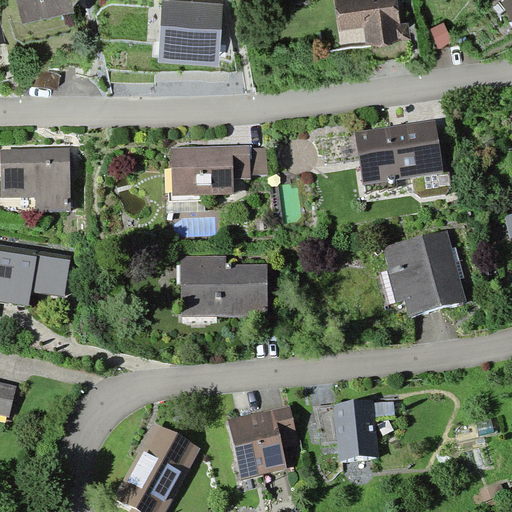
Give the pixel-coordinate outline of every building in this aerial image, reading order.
[(223,4),(172,0),(161,0),(157,62),(219,67),(223,4)] [(345,0),(347,24),(373,21),(375,40),(416,36),(415,24),(399,25),(396,0),(345,0)] [(437,132),(379,142),(386,187),(423,181),(427,202),(462,196),(458,170),(444,172),(437,132)] [(64,149),(4,152),(5,188),(40,186),(41,208),(67,207),(64,149)] [(252,157),(180,160),(182,199),(237,198),(236,186),(253,185),(252,157)] [(466,303),(447,236),(394,250),(399,268),(391,270),(401,309),(417,305),(420,315),(466,303)] [(78,269),(0,256),(0,313),(39,320),(43,298),(72,303),(78,269)] [(194,322),(275,322),(275,275),(233,275),(233,264),(193,264),(194,322)] [(16,389),(0,386),(0,410),(11,413),(16,389)] [(298,445),(289,406),(226,420),(240,482),(286,472),(281,449),(298,445)] [(381,409),(325,411),(326,448),(352,447),(353,461),(383,461),(381,409)] [(157,511),(195,448),(157,426),(116,495),(135,505),(130,511),(157,511)] [(479,491),(484,502),(504,495),(500,483),(479,491)]
